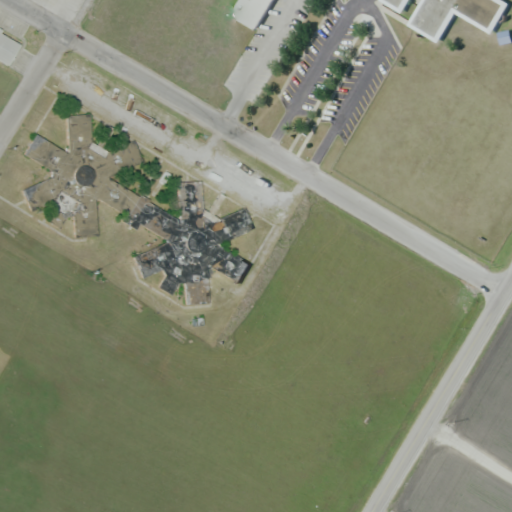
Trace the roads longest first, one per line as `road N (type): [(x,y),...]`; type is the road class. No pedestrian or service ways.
road 1 (residential): [(14,0),(505,293)]
road 2 (tertiary): [(374,511),(511,281)]
road 3 (residential): [(67,30),(0,137)]
